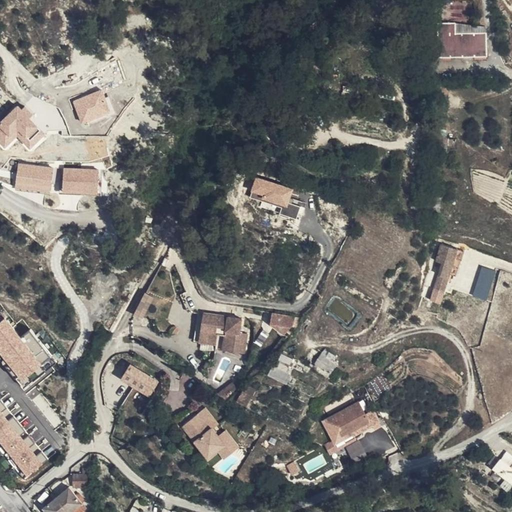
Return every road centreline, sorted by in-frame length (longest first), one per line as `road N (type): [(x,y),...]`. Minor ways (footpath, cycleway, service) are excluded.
road 1 (residential): [(278,511),(466,447),(511,417)]
road 2 (residential): [(16,505),(88,446),(99,446),(140,485),(216,511)]
